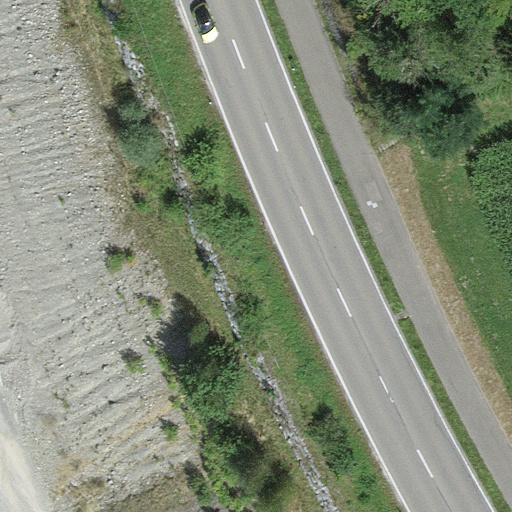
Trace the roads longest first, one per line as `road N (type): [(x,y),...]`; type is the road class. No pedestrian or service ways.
road 1 (primary): [(221,0),(285,168),(386,390),(453,511)]
road 2 (track): [(290,0),(436,338),(511,484)]
